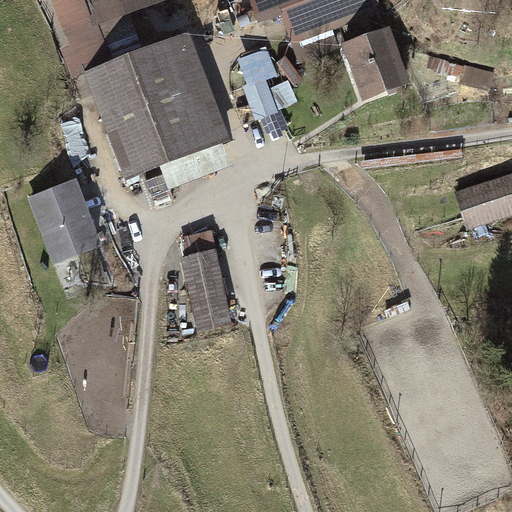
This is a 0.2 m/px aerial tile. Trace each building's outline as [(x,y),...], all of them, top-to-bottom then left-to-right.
[(190,3),(188,0),(75,0),(59,6),(78,54),(67,58),(86,108),(102,103),(134,188),(236,150),(195,44),(151,60),(137,23),(190,3)] [(384,18),(376,0),(260,0),(273,32),(289,25),(300,52),(384,18)] [(411,93),(392,41),(351,56),(371,108),(411,93)] [(272,86),(250,94),(262,127),(284,119),(272,86)] [(74,181),(27,199),(52,264),(99,246),(74,181)] [(511,227),(511,186),(462,200),(474,239),(511,227)] [(189,250),(203,324),(232,318),(218,244),(189,250)]
